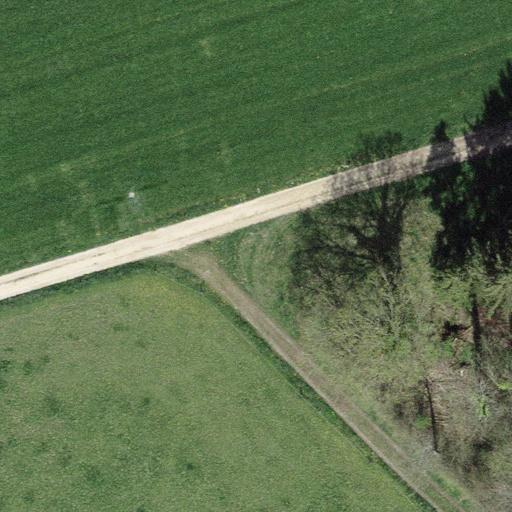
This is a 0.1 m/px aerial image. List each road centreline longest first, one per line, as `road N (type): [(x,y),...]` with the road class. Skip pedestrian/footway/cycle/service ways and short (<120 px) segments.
road 1 (track): [(450,511),(170,232)]
road 2 (track): [(511,129),(170,232)]
road 3 (track): [(170,232),(0,283)]
